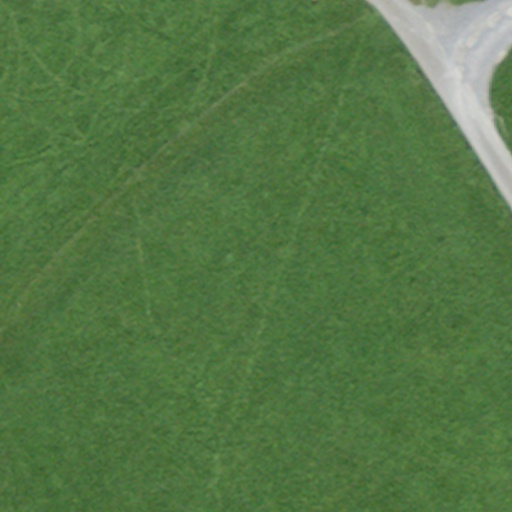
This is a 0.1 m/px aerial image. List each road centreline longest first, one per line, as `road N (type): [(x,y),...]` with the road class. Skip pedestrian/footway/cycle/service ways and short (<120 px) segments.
road 1 (track): [(385,2),(260,69),(78,241),(0,343)]
road 2 (unclassified): [(511,175),(459,86),(383,0)]
